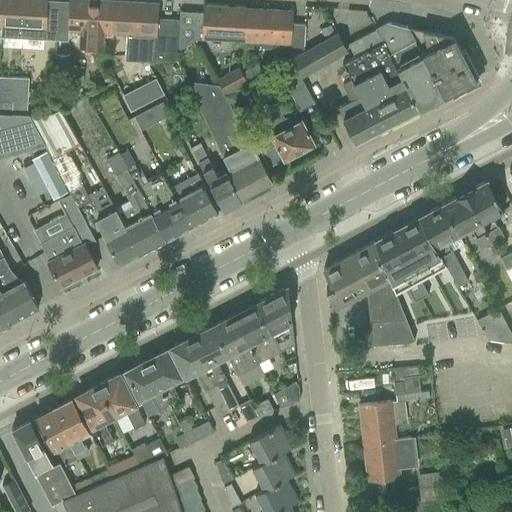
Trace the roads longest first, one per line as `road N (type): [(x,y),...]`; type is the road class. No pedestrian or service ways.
road 1 (secondary): [(0,381),(298,228)]
road 2 (residential): [(333,511),(298,228)]
road 3 (secondary): [(298,228),(458,144)]
